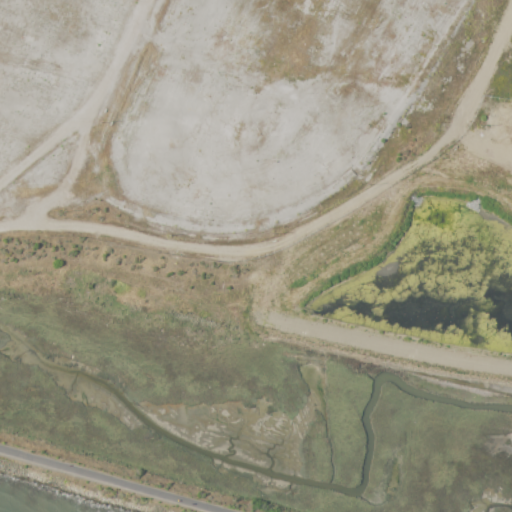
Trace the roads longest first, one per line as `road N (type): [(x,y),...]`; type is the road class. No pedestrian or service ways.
road 1 (track): [(0,227),(36,223),(241,249),(291,236),(434,148),(471,96),(511,3)]
road 2 (track): [(146,0),(88,122),(75,179),(36,223)]
